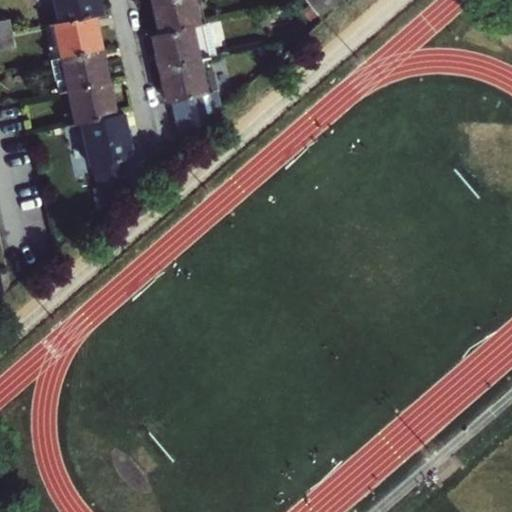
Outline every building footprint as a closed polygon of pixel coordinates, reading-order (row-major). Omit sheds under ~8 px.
[(58,0),(59,1),(63,21),(92,15),(102,13),(98,0),(58,0)] [(153,0),(160,33),(196,25),(192,4),(198,3),(202,2),(201,0),(153,0)] [(307,2),(314,11),(325,0),(305,0),(307,2)] [(344,0),(325,0),(314,11),(321,20),(345,0),(344,0)] [(196,25),(203,24),(198,3),(192,4),(196,25)] [(55,44),(57,56),(99,49),(92,15),(63,21),(60,21),(64,42),(59,43),(55,44)] [(0,19),(0,33),(12,31),(10,18),(0,19)] [(55,22),(59,43),(64,42),(60,21),(55,22)] [(160,68),(207,59),(213,58),(206,23),(203,24),(196,25),(160,33),(153,34),(160,68)] [(0,48),(15,46),(12,31),(0,33),(0,48)] [(68,91),(74,89),(105,83),(99,49),(57,56),(64,92),(68,91)] [(160,68),(168,104),(177,102),(185,139),(211,116),(202,72),(210,70),(207,59),(160,68)] [(112,117),(105,83),(74,89),(79,111),(72,113),(69,113),(72,126),(82,123),(91,122),(112,117)] [(68,91),(72,113),(79,111),(74,89),(68,91)] [(133,159),(124,115),(112,117),(91,122),(95,146),(87,147),(91,168),(94,167),(102,210),(128,188),(123,161),(133,159)] [(95,146),(91,122),(82,123),(87,147),(95,146)]
